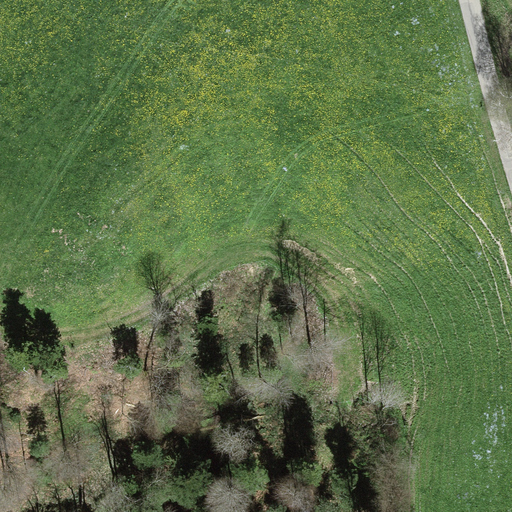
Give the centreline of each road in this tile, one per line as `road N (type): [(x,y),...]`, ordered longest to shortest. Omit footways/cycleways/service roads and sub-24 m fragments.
road 1 (track): [(289,511),(349,357),(326,295),(295,263),(254,253),(202,275),(141,319),(0,334)]
road 2 (unclassified): [(468,0),(511,159)]
